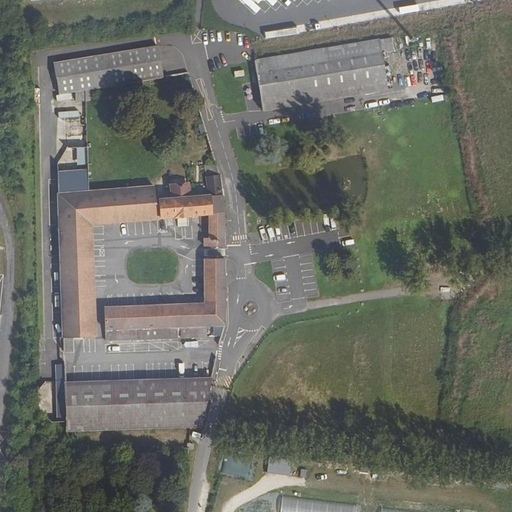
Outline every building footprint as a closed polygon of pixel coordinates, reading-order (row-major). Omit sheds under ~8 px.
[(382,52),(393,50),(391,38),(380,40),(382,52)] [(263,111),(388,90),(382,52),(380,40),(254,61),(263,111)] [(158,46),(122,52),(127,82),(163,77),(158,46)] [(87,58),(89,89),(95,88),(111,85),(127,82),(122,52),(87,58)] [(87,58),(54,63),(59,94),(70,92),(75,91),(85,89),(89,89),(87,58)] [(89,89),(85,89),(86,101),(96,100),(95,88),(89,89)] [(85,89),(75,91),(76,101),(86,101),(85,89)] [(154,187),(58,194),(63,338),(95,337),(91,224),(160,219),(160,218),(174,217),(174,218),(191,216),(209,214),(209,238),(204,238),(204,246),(224,246),(224,213),(219,175),(215,162),(205,165),(208,196),(189,198),(188,185),(171,187),(172,199),(155,200),(154,187)] [(224,259),(204,259),(205,304),(104,308),(105,340),(178,338),(177,327),(180,327),(181,337),(207,337),(206,326),(225,325),(224,259)] [(212,378),(184,379),(184,384),(186,428),(201,427),(212,378)] [(64,383),(65,388),(184,384),(184,379),(64,383)] [(184,384),(65,388),(66,431),(186,428),(184,384)] [(226,453),(223,472),(248,477),(251,458),(226,453)] [(269,461),(267,473),(290,475),(291,464),(269,461)] [(356,511),(358,504),(282,495),(279,511),(356,511)]
